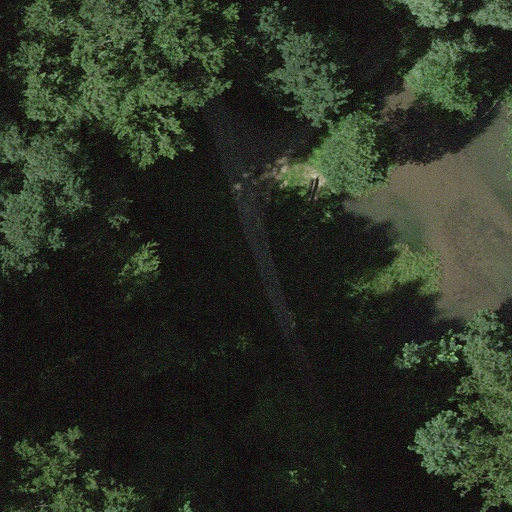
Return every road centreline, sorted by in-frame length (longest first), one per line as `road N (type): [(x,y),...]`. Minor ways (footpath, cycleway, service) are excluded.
road 1 (track): [(358,511),(232,161),(160,0)]
road 2 (track): [(433,0),(354,78),(232,161)]
